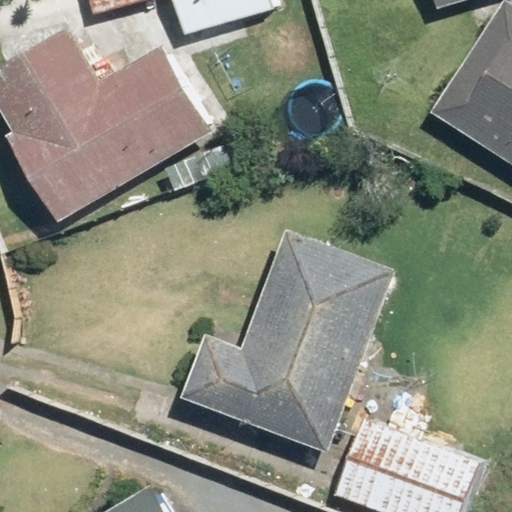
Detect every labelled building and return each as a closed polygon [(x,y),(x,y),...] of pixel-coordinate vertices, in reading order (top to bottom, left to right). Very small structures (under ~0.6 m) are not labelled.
[(190,0),(199,34),(281,14),(277,0),(190,0)] [(453,0),(457,9),(485,0),(453,0)] [(511,21),(448,119),(511,160),(511,21)] [(159,42),(109,75),(83,28),(0,76),(0,79),(28,129),(11,140),(72,231),(220,132),(159,42)] [(228,411),(336,449),(398,274),(291,236),(228,411)] [(365,408),(338,495),(395,511),(473,511),(493,447),(365,408)] [(134,511),(157,511),(151,502),(134,511)]
